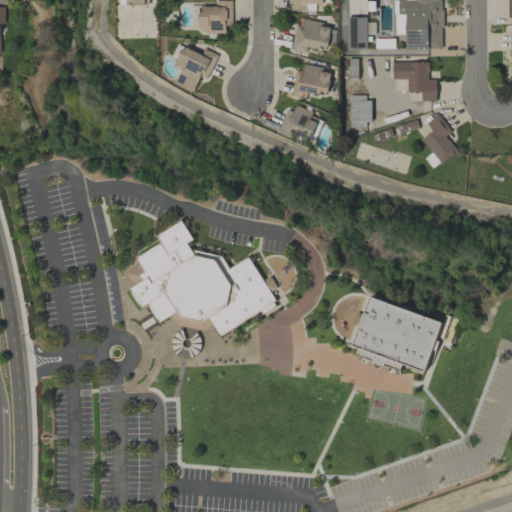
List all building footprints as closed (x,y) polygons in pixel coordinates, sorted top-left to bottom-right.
[(230,0),(222,0),(215,0),(215,6),(198,7),(199,32),(224,32),(224,26),(231,26),(230,0)] [(290,0),(290,12),(314,11),(314,1),(325,1),(324,0),(290,0)] [(442,48),(441,0),(397,0),(397,14),(404,14),(405,49),(442,48)] [(366,48),(366,17),(347,17),(348,48),(366,48)] [(306,45),(326,49),(331,25),(303,19),(301,25),(295,24),(290,50),(305,52),(306,45)] [(173,66),(180,69),(174,83),(193,91),(199,75),(207,78),(217,54),(203,48),(200,53),(182,46),(173,66)] [(428,61),(391,62),(392,79),(406,79),(406,92),(420,92),(421,101),(436,101),(435,79),(428,79),(428,61)] [(323,67),(303,63),(302,70),(295,69),(290,95),(305,98),(307,91),(326,95),(330,73),(322,71),(323,67)] [(349,126),(371,125),(370,96),(348,97),(349,126)] [(294,107),(293,111),(285,109),(278,134),(291,137),(292,134),(311,139),(318,114),(294,107)] [(431,130),(421,139),(440,163),(456,150),(445,135),(451,131),(437,113),(425,123),(431,130)] [(245,256),(231,269),(216,252),(194,253),(187,244),(194,237),(178,219),(158,237),(158,240),(123,270),(123,281),(130,281),(130,293),(140,305),(145,305),(160,323),(168,315),(179,327),(208,327),(211,325),(223,339),(272,296),(272,291),(277,286),(270,278),(264,278),(245,256)] [(426,372),(442,320),(368,297),(353,346),(358,347),(355,356),(400,370),(402,364),(426,372)]
